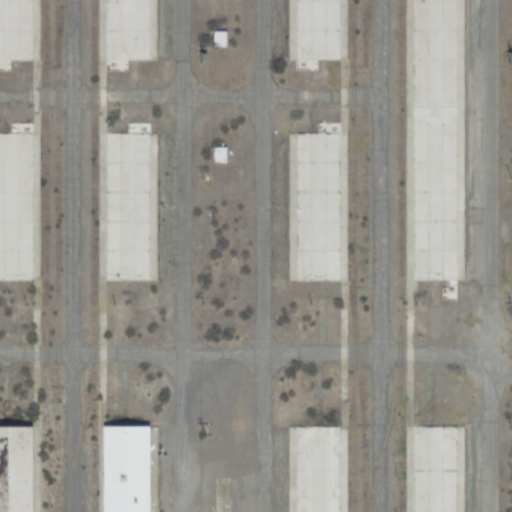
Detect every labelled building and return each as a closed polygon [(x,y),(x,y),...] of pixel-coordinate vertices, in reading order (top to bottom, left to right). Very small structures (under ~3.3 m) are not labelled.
[(32,61),(32,0),(0,0),(0,71),(6,72),(6,61),(32,61)] [(149,0),(104,0),(105,60),(149,60),(149,0)] [(340,0),(294,0),(295,62),(340,62),(340,0)] [(410,0),(413,278),(448,278),(448,298),(458,298),(456,0),(410,0)] [(213,27),(226,26),(226,42),(213,43),(213,27)] [(105,134),(105,281),(150,281),(149,123),(129,123),(129,134),(105,134)] [(295,281),(340,281),(340,123),(320,124),(320,134),(295,134),(295,281)] [(0,280),(32,281),(33,124),(13,124),(13,134),(0,134),(0,280)] [(212,144),(225,143),(226,159),(213,160),(212,144)] [(99,511),(100,418),(153,418),(152,511),(99,511)] [(0,511),(0,422),(38,422),(37,511),(0,511)] [(457,511),(456,426),(410,426),(410,511),(457,511)] [(339,511),(339,427),(288,427),(288,511),(339,511)]
